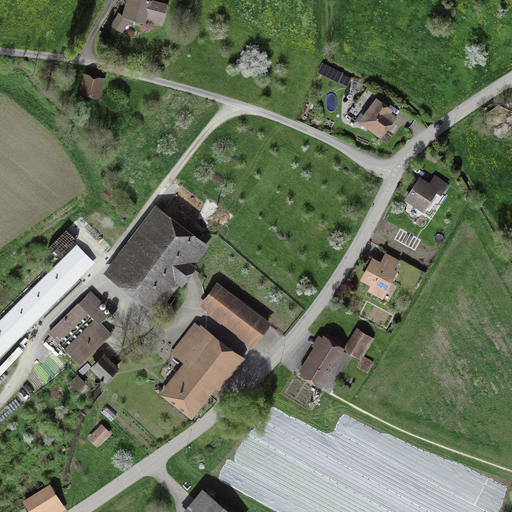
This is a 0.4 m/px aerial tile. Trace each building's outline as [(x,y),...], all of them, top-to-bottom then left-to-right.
[(167,6),(150,1),(149,0),(129,0),(125,15),(120,14),(112,26),(121,31),(129,18),(143,22),(144,19),(162,24),(167,6)] [(96,93),(99,78),(89,76),(85,90),(96,93)] [(373,106),(363,120),(380,133),(392,117),(386,113),(388,110),(373,99),(370,104),(373,106)] [(407,198),(424,209),(436,191),(440,194),(446,185),(435,177),(429,186),(420,179),(407,198)] [(185,262),(199,243),(160,214),(114,274),(153,304),(174,276),(181,281),(192,267),(185,262)] [(0,352),(84,270),(75,262),(83,254),(77,247),(0,322),(0,352)] [(363,279),(385,291),(395,271),(393,270),(398,260),(385,253),(380,263),(373,259),(363,279)] [(217,285),(205,301),(255,339),(267,323),(217,285)] [(108,315),(87,295),(49,333),(74,358),(105,328),(100,323),(108,315)] [(368,337),(358,330),(347,347),(357,354),(368,337)] [(186,335),(172,352),(189,365),(182,374),(178,371),(164,388),(168,391),(166,393),(191,412),(234,357),(200,331),(193,340),(186,335)] [(347,346),(327,334),(303,372),(320,383),(341,350),(344,351),(347,346)] [(104,358),(93,369),(106,381),(117,370),(104,358)] [(370,365),(362,360),(358,366),(366,372),(370,365)] [(85,383),(77,375),(69,383),(77,391),(85,383)] [(90,438),(96,443),(103,436),(104,437),(108,432),(101,426),(90,438)] [(49,488),(24,504),(29,511),(37,511),(57,500),(49,488)] [(226,511),(209,496),(195,511),(226,511)]
